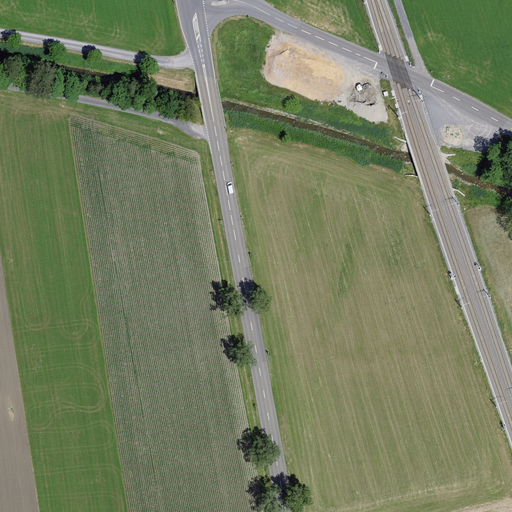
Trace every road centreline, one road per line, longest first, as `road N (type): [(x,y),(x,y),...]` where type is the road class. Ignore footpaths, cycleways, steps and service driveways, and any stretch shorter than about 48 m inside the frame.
road 1 (primary): [(192,4),(285,511)]
road 2 (tertiary): [(511,129),(246,6),(192,4)]
road 3 (track): [(216,138),(171,120),(0,87)]
road 4 (track): [(203,65),(0,36)]
